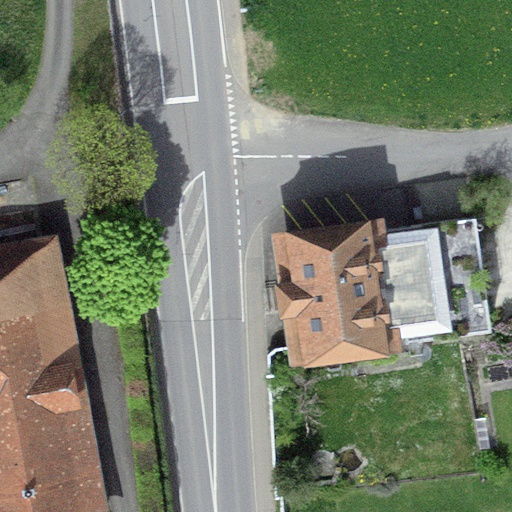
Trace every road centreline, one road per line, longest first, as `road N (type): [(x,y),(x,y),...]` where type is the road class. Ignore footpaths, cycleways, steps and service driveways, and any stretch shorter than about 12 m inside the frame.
road 1 (secondary): [(188,154),(218,511)]
road 2 (residential): [(188,154),(511,147)]
road 3 (secondary): [(168,0),(188,154)]
